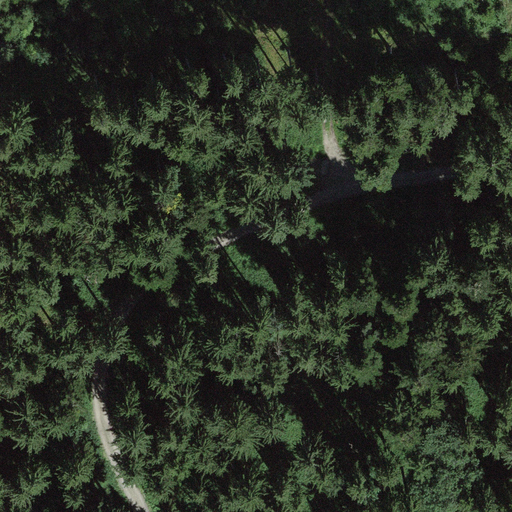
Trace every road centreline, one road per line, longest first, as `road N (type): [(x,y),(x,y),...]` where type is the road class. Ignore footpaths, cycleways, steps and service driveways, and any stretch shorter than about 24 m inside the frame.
road 1 (track): [(272,221),(211,249),(145,294),(113,337),(101,408),(143,511)]
road 2 (track): [(272,221),(372,178),(511,148)]
